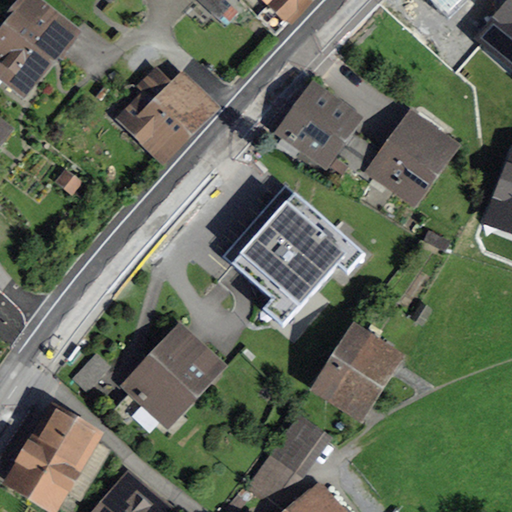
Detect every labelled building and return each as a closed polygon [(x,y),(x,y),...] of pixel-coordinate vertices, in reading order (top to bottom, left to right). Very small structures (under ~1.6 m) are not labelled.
[(15,23),(0,41),(0,71),(12,82),(8,87),(23,99),(34,85),(31,83),(54,54),(58,57),(76,33),(35,0),(27,0),(12,20),(15,23)] [(200,0),(219,18),(230,6),(223,0),(200,0)] [(309,0),(272,0),(272,1),(256,17),(275,36),(309,0)] [(511,2),(469,43),(511,88),(511,2)] [(160,158),(211,108),(181,79),(172,88),(155,71),(140,86),(147,93),(123,118),(160,158)] [(322,159),(350,120),(313,94),(273,150),(292,162),(299,153),(293,149),(298,142),(322,159)] [(0,146),(12,130),(0,120),(0,146)] [(413,196),(447,149),(411,124),(386,157),(355,134),(337,158),(370,182),(378,171),(413,196)] [(232,266),(292,319),(354,247),(294,194),(232,266)] [(155,366),(131,391),(154,413),(165,401),(172,408),(194,385),(198,388),(218,367),(181,332),(152,363),(155,366)] [(356,336),(322,390),(358,414),(393,360),(356,336)] [(96,358),(76,379),(87,390),(107,368),(96,358)] [(89,440),(93,434),(57,413),(38,444),(34,442),(26,456),(30,458),(26,464),(20,461),(9,480),(50,505),(51,504),(55,506),(64,491),(79,500),(109,451),(89,440)] [(299,419),(249,488),(262,497),(279,488),(299,474),(325,437),(299,419)] [(166,511),(168,511),(129,478),(100,511),(166,511)] [(334,511),(318,493),(295,511),(334,511)]
